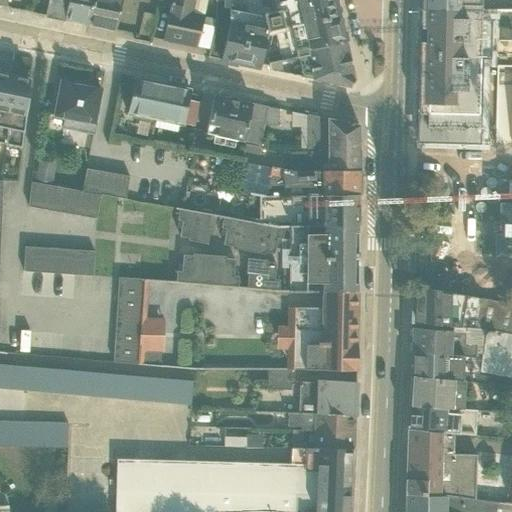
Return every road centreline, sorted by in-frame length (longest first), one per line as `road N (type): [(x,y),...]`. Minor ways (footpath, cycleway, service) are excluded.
road 1 (residential): [(393,114),(0,31)]
road 2 (primary): [(378,511),(393,114)]
